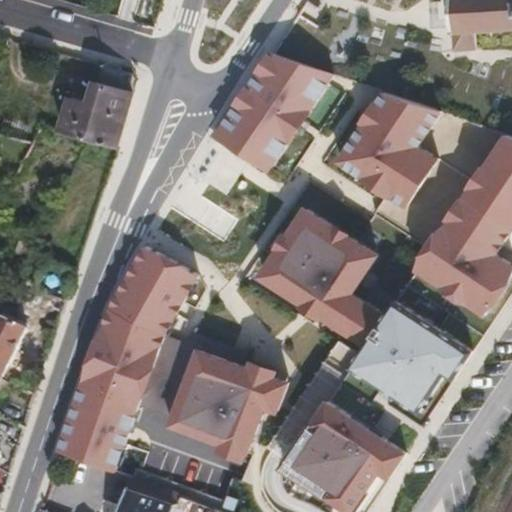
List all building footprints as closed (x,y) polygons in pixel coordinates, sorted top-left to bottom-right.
[(511,0),(446,0),(448,31),(451,31),(451,48),(474,46),(473,29),(511,26),(511,0)] [(274,51),(214,136),(272,174),(342,74),(274,51)] [(136,83),(132,72),(103,64),(98,81),(95,80),(88,101),(71,96),(60,126),(59,130),(86,138),(115,147),(136,83)] [(386,89),(338,161),(411,208),(444,158),(426,147),(449,111),(386,89)] [(511,133),(418,269),(490,317),(511,283),(511,255),(507,252),(511,244),(511,133)] [(186,178),(169,207),(222,240),(240,211),(186,178)] [(306,209),(261,275),(370,348),(393,315),(361,293),(383,260),(306,209)] [(122,473),(174,333),(207,275),(153,243),(113,306),(63,451),(122,473)] [(370,348),(360,363),(430,410),(457,370),(464,375),(482,350),(404,298),(393,315),(370,348)] [(26,328),(0,315),(0,377),(1,378),(26,328)] [(200,348),(171,425),(222,444),(219,451),(251,463),(271,409),(276,411),(284,414),(297,379),(284,374),(285,371),(278,368),(262,362),(258,370),(200,348)] [(334,397),(287,468),(354,511),(365,511),(389,476),(399,483),(419,452),(334,397)] [(115,511),(170,511),(178,493),(130,476),(126,484),(124,488),(115,511)]
